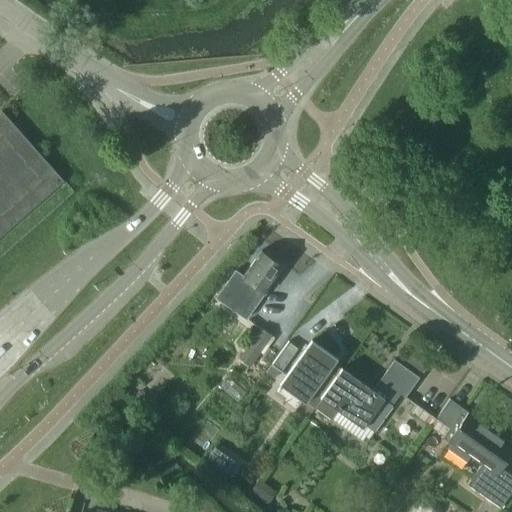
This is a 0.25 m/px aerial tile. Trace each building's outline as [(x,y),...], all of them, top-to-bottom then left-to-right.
[(0,235),(63,180),(1,111),(0,111),(0,235)] [(264,292),(282,266),(272,259),(272,256),(266,251),(263,252),(260,250),(241,276),(234,271),(226,282),(256,303),(263,292),(264,292)] [(271,361),(283,344),(260,327),(237,357),(250,367),(260,353),(271,361)] [(315,404),(339,371),(329,364),(334,358),(310,340),(279,383),(303,400),(305,397),(315,404)] [(430,361),(411,347),(403,358),(423,372),(430,361)] [(370,390),(340,369),(339,371),(315,404),(313,407),(330,418),(338,406),(372,431),(391,405),(389,403),(397,392),(404,397),(418,376),(393,358),(370,390)] [(155,360),(140,375),(146,381),(161,366),(155,360)] [(271,366),(266,373),(273,378),(278,371),(271,366)] [(511,477),(498,467),(511,447),(511,444),(466,411),(448,398),(434,418),(447,427),(440,438),(446,442),(448,440),(480,463),(464,485),(497,509),(511,489),(511,477)] [(420,510),(420,511),(439,511),(439,510),(439,509),(439,508),(439,507),(438,506),(437,505),(437,504),(436,503),(435,503),(435,502),(434,502),(433,502),(432,501),(431,501),(430,501),(429,501),(428,501),(427,501),(426,502),(425,502),(424,503),(423,503),(423,504),(422,504),(422,505),(421,506),(421,507),(421,508),(420,508),(420,509),(420,510)]
